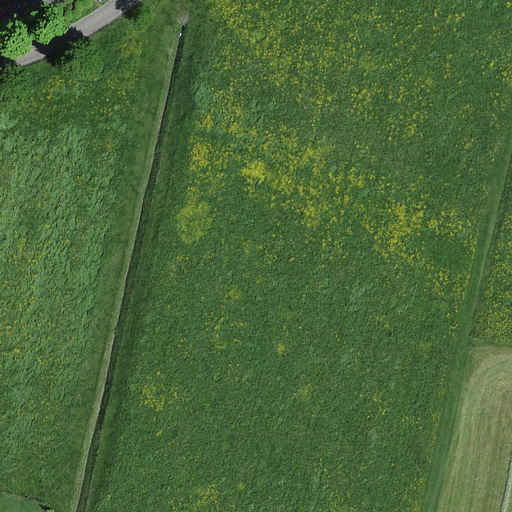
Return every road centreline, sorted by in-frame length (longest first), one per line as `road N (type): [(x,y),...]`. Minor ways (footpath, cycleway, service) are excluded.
road 1 (track): [(511,153),(431,511)]
road 2 (secondary): [(0,65),(64,42),(127,0)]
